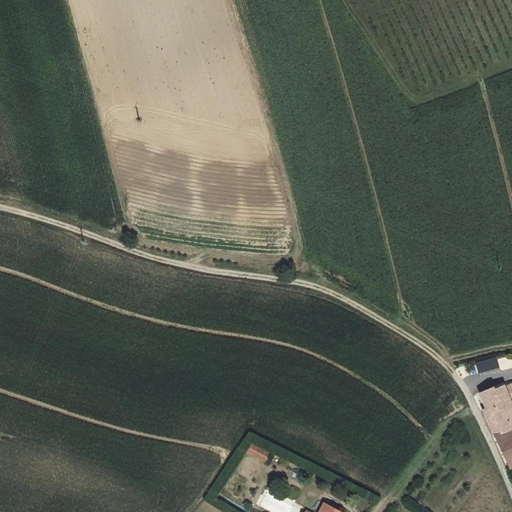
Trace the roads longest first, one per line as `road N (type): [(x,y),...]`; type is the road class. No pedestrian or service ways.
road 1 (track): [(0,211),(127,251),(343,298),(454,375)]
road 2 (track): [(473,411),(455,416),(376,511)]
road 3 (unclassified): [(511,497),(454,375)]
